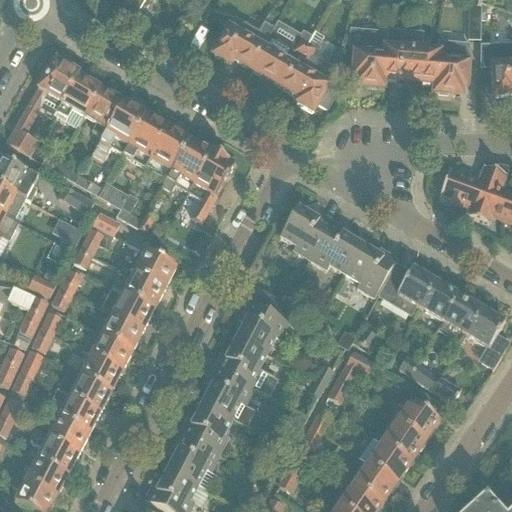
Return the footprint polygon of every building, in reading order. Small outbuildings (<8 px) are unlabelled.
[(112,0),(137,14),(144,2),(145,3),(145,2),(144,1),(145,0),(112,0)] [(499,5),(498,5),(510,9),(511,9),(511,7),(511,4),(509,3),(511,0),(502,0),(499,4),(499,5)] [(467,43),(480,43),(481,5),(468,1),(467,43)] [(223,41),(213,58),(229,67),(232,63),(249,73),(273,31),(263,25),(258,34),(235,21),(223,41)] [(249,73),(281,91),(306,48),(296,42),(293,47),(271,34),(273,31),(249,73)] [(382,83),(408,85),(412,35),(386,33),(386,36),(384,50),(381,92),(382,92),(382,83)] [(354,50),(352,73),(356,73),(355,90),(381,92),(384,50),(386,36),(362,34),(361,51),(354,50)] [(408,85),(434,87),(437,53),(423,52),(424,49),(421,48),(422,36),(412,35),(408,85)] [(434,87),(434,96),(460,98),(461,82),(464,82),(467,47),(437,44),(437,53),(434,87)] [(511,46),(480,48),(480,72),(494,71),(495,100),(511,99),(511,46)] [(306,48),(281,91),(299,102),(296,106),(311,116),(316,107),(326,112),(335,97),(333,77),(335,74),(310,60),(314,52),(306,48)] [(40,113),(53,120),(77,79),(78,77),(54,64),(5,147),(29,161),(35,150),(37,146),(25,139),(40,113)] [(76,133),(82,122),(99,92),(97,91),(96,88),(89,84),(86,85),(77,79),(53,120),(76,133)] [(99,92),(82,122),(93,129),(94,129),(91,135),(98,139),(101,141),(102,142),(122,106),(112,99),(111,97),(104,92),(101,93),(99,92)] [(121,158),(144,118),(142,117),(141,114),(134,110),(131,111),(122,106),(102,142),(91,159),(102,166),(110,152),(121,158)] [(144,118),(121,158),(144,171),(144,170),(167,131),(165,130),(164,127),(157,123),(154,124),(144,118)] [(144,170),(152,175),(151,176),(164,184),(169,175),(170,176),(189,144),(187,143),(186,140),(179,136),(175,136),(167,131),(144,170)] [(161,190),(161,191),(170,196),(174,189),(187,197),(211,155),(199,148),(198,150),(189,144),(170,176),(169,175),(164,184),(165,184),(161,190)] [(35,150),(29,161),(40,168),(46,156),(35,150)] [(211,155),(187,197),(201,205),(191,223),(199,228),(234,168),(211,155)] [(0,162),(0,190),(16,199),(24,203),(25,204),(29,206),(34,197),(36,193),(31,191),(37,181),(26,176),(16,171),(0,162)] [(55,177),(74,188),(79,180),(60,169),(55,177)] [(511,198),(501,194),(507,178),(483,169),(478,184),(448,173),(438,201),(467,212),(465,219),(488,227),(491,219),(511,226),(511,198)] [(79,180),(74,188),(86,194),(90,186),(79,180)] [(97,201),(119,213),(128,198),(126,197),(125,199),(104,187),(97,201)] [(0,190),(0,218),(12,225),(24,203),(16,199),(0,190)] [(92,207),(63,190),(56,201),(86,218),(92,207)] [(128,198),(120,211),(129,217),(137,203),(128,198)] [(297,211),(279,241),(294,250),(292,254),(309,264),(332,225),(314,214),(311,219),(297,211)] [(145,217),(137,232),(144,236),(153,221),(145,217)] [(0,218),(0,241),(1,241),(9,245),(18,228),(12,225),(0,218)] [(112,240),(113,240),(119,228),(98,218),(92,229),(112,240)] [(332,225),(309,264),(326,274),(329,270),(344,279),(361,249),(347,241),(351,235),(332,225)] [(92,229),(78,257),(89,263),(90,261),(91,261),(97,249),(106,253),(112,240),(92,229)] [(59,249),(68,254),(76,240),(66,235),(59,249)] [(201,235),(196,244),(205,249),(210,240),(201,235)] [(361,249),(344,279),(359,287),(356,292),(374,302),(375,300),(394,268),(397,263),(378,252),(375,257),(361,249)] [(142,254),(131,276),(132,277),(132,276),(164,293),(175,271),(142,254)] [(78,257),(73,267),(85,273),(91,261),(90,261),(89,263),(78,257)] [(415,311),(419,313),(435,286),(412,272),(409,277),(394,268),(375,300),(410,320),(415,311)] [(123,272),(112,292),(122,297),(153,313),(164,293),(132,276),(132,277),(131,276),(123,272)] [(68,273),(59,291),(72,298),(82,280),(68,273)] [(46,274),(43,280),(52,285),(56,278),(46,274)] [(33,278),(27,290),(47,301),(54,289),(33,278)] [(241,283),(233,298),(247,305),(276,320),(284,306),(242,284),(241,283)] [(419,313),(442,326),(458,299),(435,286),(419,313)] [(14,291),(8,304),(27,313),(33,300),(14,291)] [(72,298),(59,291),(50,308),(63,315),(72,298)] [(101,313),(110,317),(142,334),(153,313),(122,297),(112,292),(101,313)] [(442,326),(465,340),(481,313),(458,299),(442,326)] [(35,301),(26,319),(27,319),(36,323),(45,306),(35,301)] [(243,327),(235,341),(266,357),(274,342),(278,344),(287,326),(276,320),(247,305),(241,318),(238,323),(237,324),(238,325),(243,327)] [(284,306),(276,320),(287,326),(293,315),(291,309),(284,306)] [(481,313),(465,340),(471,343),(488,353),(481,366),(489,370),(492,372),(491,375),(492,375),(509,347),(509,346),(507,345),(496,339),(497,338),(504,326),(481,313)] [(47,316),(39,333),(47,337),(53,340),(62,323),(47,316)] [(110,317),(99,338),(132,355),(142,334),(110,317)] [(22,327),(18,336),(28,341),(36,323),(27,319),(26,319),(23,325),(22,327)] [(354,343),(372,354),(379,343),(361,332),(354,343)] [(47,337),(39,333),(30,350),(45,357),(53,340),(47,337)] [(91,334),(81,355),(88,359),(121,376),(132,355),(99,338),(91,334)] [(343,335),(337,347),(347,354),(354,342),(343,335)] [(262,375),(258,373),(266,357),(235,341),(228,356),(222,353),(213,372),(253,393),(268,401),(278,383),(262,375)] [(8,352),(1,368),(13,374),(21,358),(8,352)] [(28,355),(18,376),(31,381),(33,382),(42,361),(28,355)] [(352,355),(336,384),(349,391),(359,373),(368,378),(374,367),(352,355)] [(88,359),(77,379),(110,396),(121,376),(88,359)] [(406,360),(398,372),(409,380),(417,368),(406,360)] [(13,374),(1,368),(0,369),(0,390),(4,393),(13,374)] [(417,368),(409,380),(430,395),(432,396),(440,383),(417,368)] [(322,369),(314,383),(326,388),(333,375),(322,369)] [(244,410),(253,393),(213,372),(203,390),(208,393),(201,408),(232,423),(246,431),(254,416),(244,410)] [(67,374),(56,395),(99,417),(110,396),(78,380),(77,379),(67,374)] [(31,381),(18,376),(10,393),(24,400),(33,382),(31,381)] [(440,383),(432,396),(452,407),(460,393),(441,381),(440,383)] [(326,388),(314,383),(307,396),(318,402),(326,388)] [(349,391),(336,384),(327,400),(340,407),(349,391)] [(468,393),(464,399),(470,403),(474,396),(468,393)] [(56,395),(51,406),(61,411),(60,412),(56,421),(57,422),(88,438),(99,417),(56,395)] [(8,401),(0,416),(0,418),(12,425),(21,407),(8,401)] [(411,407),(396,428),(425,447),(439,426),(411,407)] [(184,425),(178,438),(218,459),(228,441),(223,439),(232,423),(201,408),(190,428),(184,425)] [(319,413),(310,429),(324,436),(333,421),(319,413)] [(12,425),(0,418),(0,440),(4,442),(12,425)] [(56,421),(45,442),(78,459),(88,438),(56,421)] [(396,428),(382,448),(410,468),(425,447),(396,428)] [(324,436),(310,429),(300,447),(314,454),(324,436)] [(39,452),(34,462),(67,479),(78,459),(45,442),(36,437),(31,448),(39,452)] [(177,453),(166,473),(197,489),(205,474),(209,476),(218,459),(178,438),(172,450),(177,453)] [(361,460),(359,463),(367,469),(396,489),(410,468),(382,448),(373,442),(361,460)] [(296,455),(285,475),(298,482),(297,484),(298,484),(310,462),(296,455)] [(34,462),(23,483),(56,500),(67,479),(34,462)] [(367,469),(353,490),(382,509),(396,489),(367,469)] [(197,489),(166,473),(155,494),(150,491),(143,504),(158,511),(190,511),(193,507),(189,505),(197,489)] [(298,482),(285,475),(277,488),(291,496),(298,484),(297,484),(298,482)] [(15,479),(10,489),(18,493),(12,504),(26,511),(49,511),(56,500),(23,483),(15,479)] [(353,490),(339,510),(341,511),(379,511),(382,509),(353,490)] [(245,511),(257,511),(265,500),(255,495),(245,511)] [(270,501),(264,511),(281,511),(284,509),(270,501)] [(494,511),(484,501),(472,511),(494,511)]
